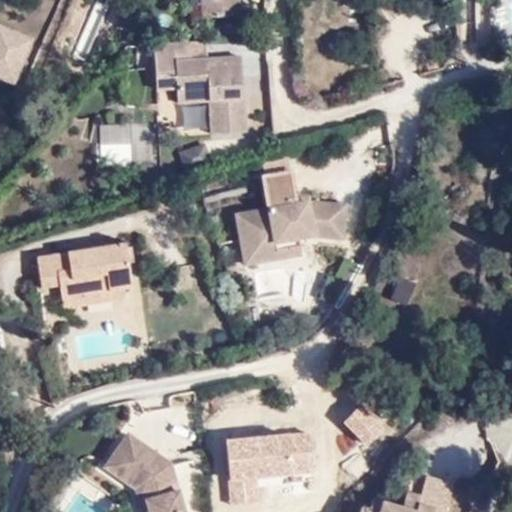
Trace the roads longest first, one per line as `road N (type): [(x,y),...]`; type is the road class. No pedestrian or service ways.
road 1 (residential): [(418,99),(364,265),(322,342),(294,359),(73,403),(45,426),(10,511)]
road 2 (residential): [(418,99),(302,121),(277,107),(272,0)]
